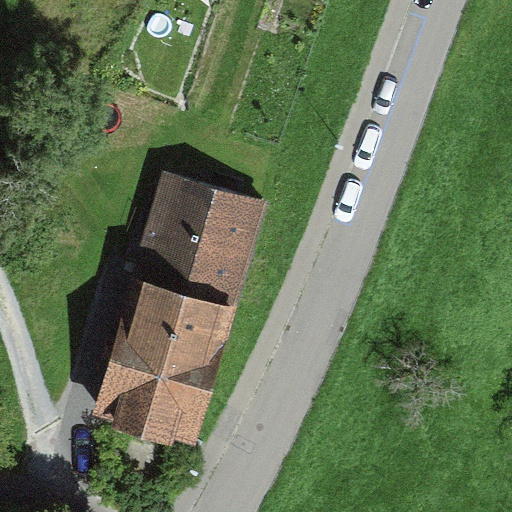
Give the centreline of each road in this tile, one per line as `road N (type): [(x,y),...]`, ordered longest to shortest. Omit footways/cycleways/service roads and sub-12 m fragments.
road 1 (residential): [(214,511),(347,245),(438,0)]
road 2 (track): [(49,496),(47,417),(0,286)]
